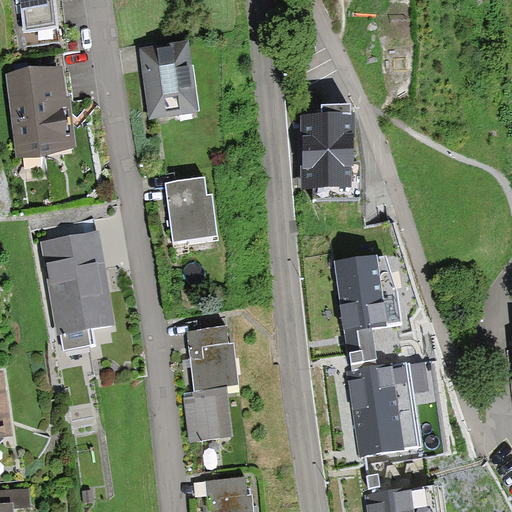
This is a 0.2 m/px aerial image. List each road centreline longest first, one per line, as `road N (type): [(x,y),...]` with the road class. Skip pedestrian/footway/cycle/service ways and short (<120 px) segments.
road 1 (residential): [(100,0),(174,511)]
road 2 (tertiary): [(258,0),(312,511)]
road 3 (residential): [(308,0),(394,185),(477,435)]
